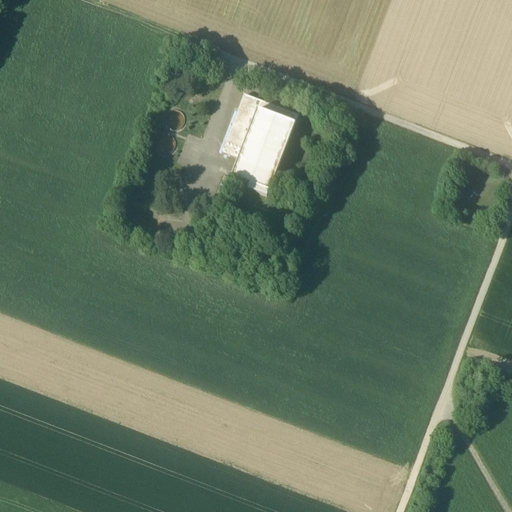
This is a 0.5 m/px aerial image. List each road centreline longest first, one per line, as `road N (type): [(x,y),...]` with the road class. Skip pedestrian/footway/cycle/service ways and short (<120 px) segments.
road 1 (track): [(511,212),(398,511)]
road 2 (track): [(80,0),(205,47)]
